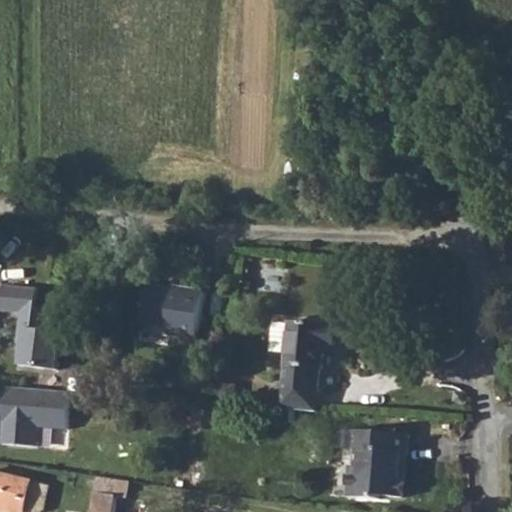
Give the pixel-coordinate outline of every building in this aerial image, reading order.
[(0,284),(0,310),(15,312),(11,343),(17,344),(15,365),(52,370),(57,333),(27,329),(32,289),(0,284)] [(167,328),(167,335),(198,338),(202,291),(171,288),(171,291),(146,289),(143,326),(167,328)] [(268,352),(285,353),(287,324),(271,323),(268,352)] [(334,327),(287,324),(285,353),(283,384),(280,384),(278,409),(290,410),(316,412),(318,388),(320,388),(321,374),(321,371),(323,348),(333,348),(334,327)] [(7,446),(39,449),(41,430),(69,433),(73,395),(12,389),(7,446)] [(357,451),(358,432),(350,431),(349,450),(357,451)] [(415,436),(358,432),(357,451),(362,451),(361,469),(355,468),(353,498),(385,501),(386,498),(409,500),(410,481),(407,481),(408,473),(412,473),(413,456),(415,436)] [(0,473),(0,508),(18,511),(24,511),(30,479),(0,473)] [(92,494),(90,511),(112,511),(113,510),(114,497),(92,494)]
